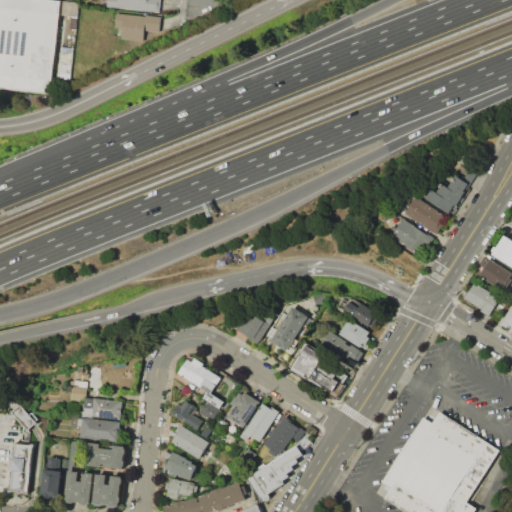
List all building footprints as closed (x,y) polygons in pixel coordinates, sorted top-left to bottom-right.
[(52,0),(0,0),(0,86),(51,92),(61,1),(52,0)] [(161,0),(161,12),(107,6),(107,0),(161,0)] [(117,13),(145,16),(146,14),(162,16),(160,32),(146,30),(145,41),(121,38),(123,27),(115,26),(117,13)] [(57,77),(61,45),(74,47),(70,79),(57,77)] [(478,172),(449,215),(424,199),(431,189),(436,192),(442,183),(448,187),(455,175),(463,180),(471,167),(478,172)] [(415,196),(447,216),(436,234),(404,213),(415,196)] [(392,236),(424,257),(436,238),(403,218),(392,236)] [(506,235),(511,238),(511,265),(494,254),(495,252),(493,251),(496,246),(498,247),(506,235)] [(490,258),(511,272),(511,274),(510,278),(511,278),(511,280),(507,288),(504,286),(502,290),(479,275),(484,268),(481,266),(485,259),(488,261),(490,258)] [(476,282),(501,298),(489,315),(481,310),(482,309),(465,298),(476,282)] [(316,304),(314,296),(325,293),(327,300),(316,304)] [(362,303),(377,312),(376,314),(379,316),(372,328),(344,310),(350,301),(359,307),(362,303)] [(293,306),(309,317),(287,351),(271,340),(293,306)] [(511,306),(511,326),(509,324),(507,328),(501,324),(511,306)] [(261,341),(256,338),(254,341),(236,329),(249,310),(260,317),(264,312),(275,319),(261,341)] [(340,333),(349,318),(370,331),(367,335),(370,337),(364,347),(361,345),(360,347),(340,333)] [(330,330),(347,341),(346,343),(351,346),(352,344),(364,352),(355,365),(322,344),(330,330)] [(302,339),(315,348),(307,360),(301,356),(292,371),(285,366),(302,339)] [(187,358),(192,362),(195,357),(204,363),(203,365),(221,377),(212,393),(225,401),(221,408),(220,408),(208,400),(204,398),(208,391),(178,373),(187,358)] [(336,398),(309,381),(324,357),(341,368),(334,380),(344,386),(336,398)] [(88,387),(87,396),(86,396),(86,400),(71,399),(72,386),(88,387)] [(261,401),(245,427),(228,417),(235,405),(231,403),(236,395),(237,396),(240,392),(244,394),(245,392),(261,401)] [(193,393),(199,396),(195,402),(190,398),(193,393)] [(123,400),(122,419),(80,416),(80,411),(85,411),(86,397),(123,400)] [(172,413),(179,403),(183,406),(186,400),(197,407),(193,414),(204,421),(198,429),(172,413)] [(200,412),(208,400),(220,408),(212,420),(200,412)] [(263,403),(271,408),(272,406),(280,411),(261,441),(252,436),(249,441),(241,436),(245,430),(246,430),(263,403)] [(27,430),(12,412),(21,404),(36,421),(27,430)] [(433,406),(507,451),(473,504),(481,508),(478,511),(407,511),(387,499),(393,488),(384,483),(433,406)] [(286,416),(293,421),(292,422),(300,428),(293,437),(280,455),(278,453),(276,456),(269,451),(271,448),(265,444),(286,416)] [(122,422),(119,442),(82,437),(83,426),(79,426),(80,418),(84,419),(84,417),(122,422)] [(72,418),(79,419),(78,429),(71,428),(72,418)] [(173,442),(178,433),(176,432),(181,424),(210,442),(200,459),(173,442)] [(202,434),(207,425),(213,429),(207,438),(202,434)] [(293,437),(300,428),(300,427),(306,431),(299,441),(293,437)] [(78,441),(72,441),(69,465),(76,465),(78,441)] [(15,442),(34,445),(28,495),(9,493),(12,472),(11,472),(12,457),(14,457),(15,442)] [(124,469),(89,465),(92,442),(102,443),(102,448),(115,449),(115,445),(127,446),(124,469)] [(298,445),(304,455),(298,459),(300,462),(294,466),(296,469),(289,473),(291,476),(284,480),(286,483),(270,493),(272,496),(264,501),(249,477),(262,469),(261,467),(266,463),(268,465),(298,445)] [(249,448),(256,454),(248,465),(240,459),(249,448)] [(220,450),(238,460),(232,469),(223,464),(216,474),(208,469),(220,450)] [(174,452),(189,458),(189,459),(195,462),(194,464),(198,465),(192,479),(178,473),(176,477),(169,474),(171,470),(167,468),(174,452)] [(50,457),(68,459),(66,471),(49,469),(50,457)] [(64,471),(61,501),(40,498),(43,469),(64,471)] [(70,470),(80,472),(79,481),(85,481),(86,472),(95,473),(92,502),(88,505),(83,505),(81,502),(77,502),(73,503),(70,503),(67,500),(70,470)] [(98,474),(108,475),(107,484),(113,484),(114,475),(123,476),(120,505),(116,508),(111,508),(109,505),(105,505),(101,507),(98,506),(95,503),(98,474)] [(171,478),(196,482),(195,485),(199,486),(197,497),(181,494),(180,500),(168,497),(169,489),(166,489),(168,481),(170,482),(171,478)] [(241,483),(246,499),(229,505),(230,507),(215,511),(164,511),(163,508),(172,505),(171,503),(184,499),(185,501),(213,492),(212,491),(224,487),(224,489),(241,483)] [(238,511),(259,503),(262,511),(238,511)]
